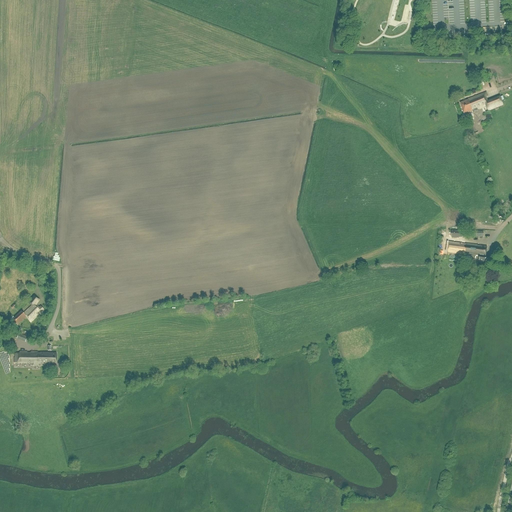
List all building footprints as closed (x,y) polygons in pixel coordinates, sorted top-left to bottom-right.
[(468,100),(460,104),(464,115),(486,106),(488,111),(503,106),(500,97),(487,102),(486,98),(488,97),(486,93),(468,100)] [(449,242),(448,252),(465,255),(465,254),(468,255),(468,254),(478,255),(478,256),(480,256),(480,255),(486,256),(487,247),(480,246),(479,247),(477,246),(478,246),(466,244),(465,250),(462,250),(462,249),(458,248),(459,243),(449,242)] [(32,306),(23,314),(21,312),(12,321),(17,326),(26,318),(31,323),(39,314),(40,315),(44,310),(40,307),(39,308),(38,306),(37,304),(39,300),(34,296),(29,303),(32,306)] [(17,339),(25,342),(27,337),(19,334),(17,339)] [(19,354),(14,354),(14,363),(33,363),(33,366),(48,366),(48,365),(49,365),(49,369),(56,369),(56,353),(40,353),(40,354),(37,354),(37,352),(31,352),(30,354),(27,354),(27,352),(20,352),(19,354)]
